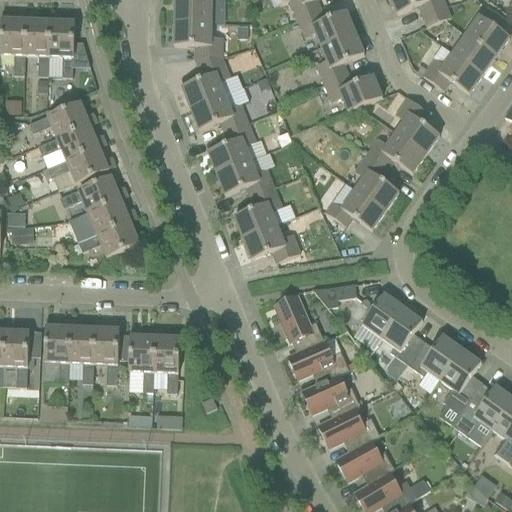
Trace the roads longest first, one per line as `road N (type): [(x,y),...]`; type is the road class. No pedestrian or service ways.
road 1 (residential): [(137,2),(137,77),(219,291)]
road 2 (residential): [(511,363),(410,288),(399,266),(401,240),(473,137)]
road 3 (residential): [(219,291),(283,436),(333,511)]
road 4 (residential): [(219,291),(187,302),(0,296)]
road 5 (residential): [(473,137),(393,78),(361,0)]
